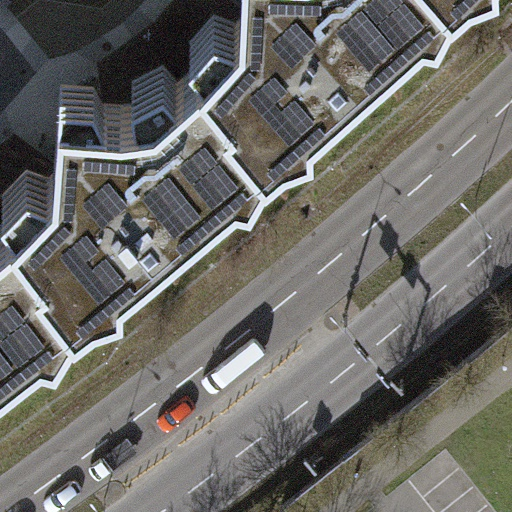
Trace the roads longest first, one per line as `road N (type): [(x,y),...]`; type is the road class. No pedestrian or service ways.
road 1 (secondary): [(511,100),(267,318),(6,511)]
road 2 (secondary): [(165,511),(368,353),(511,224)]
